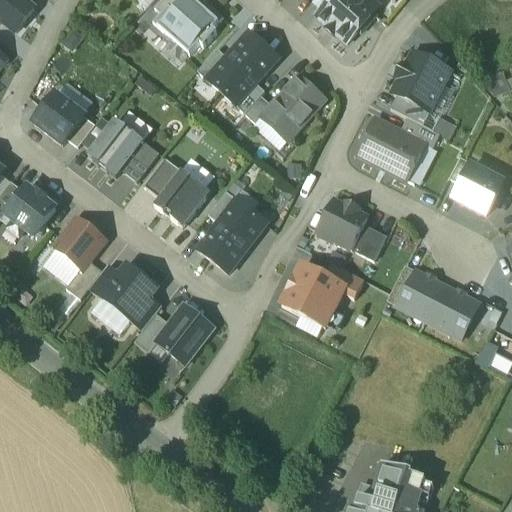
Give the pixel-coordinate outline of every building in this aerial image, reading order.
[(24,5),(17,0),(0,0),(0,24),(16,36),(34,13),(24,5)] [(139,0),(136,4),(146,13),(156,2),(153,0),(139,0)] [(215,34),(224,24),(203,5),(202,6),(194,0),(166,0),(155,13),(161,18),(153,27),(160,33),(191,61),(201,50),(203,52),(217,36),(215,34)] [(365,0),(334,0),(316,21),(347,48),(358,35),(361,37),(376,20),(373,18),(378,12),(365,0)] [(263,51),(250,38),(227,64),(207,85),(221,98),(263,51)] [(263,51),(221,98),(236,112),(256,90),(279,65),(263,51)] [(207,85),(227,64),(217,55),(198,77),(207,85)] [(450,77),(413,58),(406,71),(403,70),(396,82),(399,84),(392,98),(397,101),(429,117),(450,77)] [(511,92),(511,73),(487,83),(493,99),(511,92)] [(271,111),(261,123),(288,146),(325,105),(298,81),(271,111)] [(265,98),(256,90),(236,112),(245,120),(261,102),(265,98)] [(86,122),(56,100),(34,129),(64,151),(68,146),(86,122)] [(429,117),(397,101),(390,114),(407,123),(423,130),(429,117)] [(261,123),(271,111),(261,102),(245,120),(255,129),(261,123)] [(96,130),(86,122),(68,146),(78,153),(96,130)] [(423,130),(407,123),(400,137),(425,150),(432,153),(439,139),(423,130)] [(400,137),(375,124),(357,160),(407,185),(425,150),(400,137)] [(115,125),(88,161),(116,183),(122,175),(144,147),(115,125)] [(144,147),(122,175),(138,188),(159,159),(144,147)] [(451,185),(461,190),(470,171),(472,168),(461,163),(451,185)] [(166,164),(144,193),(160,205),(182,176),(166,164)] [(503,187),(470,171),(461,190),(454,204),(486,220),(503,187)] [(210,198),(182,176),(160,205),(154,212),(183,234),(210,198)] [(11,187),(0,201),(0,224),(2,226),(5,221),(24,197),(11,187)] [(36,199),(27,192),(24,197),(5,221),(13,226),(8,233),(19,242),(24,235),(34,243),(56,214),(45,206),(46,204),(37,197),(36,199)] [(219,227),(235,205),(226,198),(209,219),(219,227)] [(251,217),(235,205),(219,227),(196,255),(212,267),(251,217)] [(345,208),(344,211),(333,205),(317,237),(319,238),(320,238),(321,243),(329,247),(333,245),(333,246),(334,245),(351,254),(367,223),(357,217),(358,215),(345,208)] [(384,240),(395,225),(380,215),(370,229),(384,240)] [(251,217),(212,267),(228,280),(267,230),(251,217)] [(78,224),(55,255),(81,276),(88,266),(105,245),(78,224)] [(357,257),(374,265),(385,244),(368,235),(357,257)] [(81,276),(67,295),(81,306),(89,296),(103,278),(88,266),(81,276)] [(343,299),(355,304),(364,286),(332,270),(326,283),(346,293),(343,299)] [(343,299),(346,293),(326,283),(302,271),(295,286),(293,285),(287,295),(289,296),(282,310),(326,332),(343,299)] [(103,278),(89,296),(102,305),(120,281),(108,272),(103,278)] [(120,281),(102,305),(103,306),(104,305),(131,325),(129,326),(130,327),(149,303),(156,294),(127,272),(120,281)] [(404,272),(388,304),(398,310),(415,278),(404,272)] [(457,297),(434,285),(433,284),(432,285),(427,282),(428,282),(426,281),(416,276),(415,278),(398,310),(397,312),(461,344),(477,311),(476,307),(464,301),(463,300),(458,298),(458,297),(457,297)] [(149,303),(130,327),(143,337),(161,313),(149,303)] [(214,333),(184,310),(170,329),(155,348),(186,371),(214,333)] [(155,348),(170,329),(157,319),(143,337),(135,348),(147,358),(155,348)] [(476,365),(506,377),(511,364),(494,357),(497,349),(485,344),(476,365)] [(413,476),(383,468),(377,492),(363,491),(358,511),(351,509),(349,511),(418,511),(421,500),(431,503),(433,493),(424,490),(426,483),(412,479),(413,476)]
